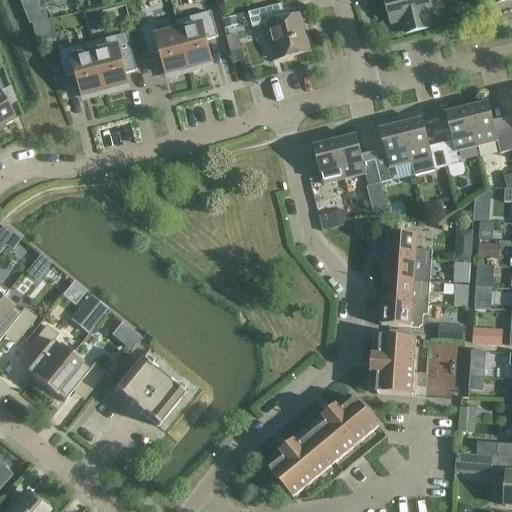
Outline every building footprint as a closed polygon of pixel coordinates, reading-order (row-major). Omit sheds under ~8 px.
[(427,29),(424,16),(432,14),(427,0),(386,0),(392,24),(403,21),(406,34),(427,29)] [(80,2),(66,6),(68,16),(82,13),(80,2)] [(301,16),(287,20),(284,6),(250,15),(253,28),(269,24),(278,62),(310,54),(301,16)] [(177,23),(191,74),(203,71),(203,68),(213,65),(207,42),(219,39),(212,14),(177,23)] [(236,17),(223,21),(226,30),(239,27),(238,22),(236,17)] [(158,36),(156,28),(143,31),(149,57),(161,54),(167,77),(177,74),(178,78),(191,74),(177,23),(179,31),(158,36)] [(93,44),(107,96),(119,93),(119,89),(128,87),(126,75),(137,72),(128,35),(93,44)] [(107,96),(93,44),(59,53),(65,78),(77,75),(83,98),(93,96),(94,99),(107,96)] [(233,65),(243,62),(245,62),(242,51),(231,53),(233,65)] [(59,69),(50,71),(53,82),(62,79),(59,69)] [(0,130),(15,121),(0,97),(0,94),(4,92),(0,82),(0,130)] [(501,155),(511,152),(511,146),(508,129),(496,132),(489,105),(468,111),(477,148),(497,143),(501,155)] [(453,143),(441,145),(447,169),(460,166),(457,153),(477,148),(468,111),(447,116),(453,143)] [(435,172),(447,169),(441,145),(430,148),(423,122),(402,127),(411,164),(431,159),(435,172)] [(395,182),(392,169),(411,164),(402,127),(380,133),(385,152),(374,155),(376,162),(381,185),(395,182)] [(357,138),(336,144),(345,181),(365,176),(368,188),(381,185),(376,162),(364,165),(357,138)] [(323,186),(345,181),(336,144),(314,149),(323,186)] [(329,230),(350,226),(347,211),(326,216),(329,230)] [(490,215),(475,214),(474,223),(489,224),(490,215)] [(5,230),(0,235),(0,265),(16,279),(35,256),(5,230)] [(481,233),(480,245),(488,246),(489,234),(481,233)] [(420,237),(408,237),(388,235),(386,258),(432,262),(433,251),(419,250),(420,237)] [(456,245),(455,262),(466,263),(468,246),(456,245)] [(480,247),(479,257),(479,261),(494,262),(496,248),(488,247),(480,247)] [(432,262),(386,258),(385,281),(416,283),(431,284),(431,272),(432,262)] [(456,263),(456,273),(468,274),(469,264),(456,263)] [(478,277),(477,289),(490,290),(491,278),(478,277)] [(416,283),(385,281),(383,304),(430,307),(431,284),(416,283)] [(71,284),(61,296),(72,306),(83,295),(71,284)] [(467,289),(458,288),(457,300),(466,301),(467,289)] [(490,290),(477,289),(476,302),(489,303),(490,290)] [(2,301),(0,303),(0,341),(9,330),(20,338),(19,339),(20,339),(32,324),(36,319),(24,310),(19,316),(12,311),(13,310),(2,301)] [(430,307),(383,304),(382,327),(413,329),(420,330),(423,328),(424,317),(429,317),(430,307)] [(115,322),(107,315),(101,323),(109,330),(115,322)] [(33,380),(45,389),(71,357),(60,348),(59,349),(52,343),(58,337),(46,327),(42,332),(30,347),(30,348),(31,347),(41,356),(27,373),(34,379),(33,380)] [(449,328),(448,341),(463,342),(464,329),(449,328)] [(475,330),(474,344),(502,346),(503,332),(475,330)] [(134,335),(125,347),(131,352),(140,340),(134,335)] [(389,373),(372,372),(371,376),(378,376),(377,396),(413,398),(417,342),(381,339),(379,358),(373,358),(372,362),(390,364),(389,373)] [(127,377),(114,392),(130,405),(129,406),(132,409),(143,395),(150,400),(139,414),(142,417),(142,416),(158,428),(183,397),(181,395),(168,385),(169,384),(156,373),(155,374),(150,370),(154,365),(158,360),(153,356),(148,352),(147,353),(140,361),(127,377)] [(81,367),(82,366),(71,357),(45,389),(56,399),(57,397),(64,404),(78,386),(89,394),(88,395),(89,395),(105,375),(93,365),(88,372),(81,367)] [(471,367),(470,379),(478,380),(479,367),(471,367)] [(478,380),(470,379),(470,392),(478,393),(478,380)] [(293,500),(379,429),(356,401),(341,413),(337,408),(334,411),(345,424),(338,430),(326,417),(323,419),(328,425),(299,448),(294,443),(291,446),(302,459),(295,466),(284,452),(281,455),(285,460),(270,472),(293,500)] [(467,422),(476,423),(477,411),(468,410),(467,422)] [(460,422),(459,434),(474,435),(476,423),(467,422),(460,422)] [(511,445),(497,444),(496,459),(511,459),(511,445)] [(458,456),(457,471),(464,472),(465,477),(494,480),(495,475),(507,476),(505,507),(511,507),(511,459),(496,459),(458,456)] [(0,487),(10,475),(0,466),(0,487)] [(9,511),(49,511),(49,508),(46,505),(43,503),(39,503),(36,501),(35,502),(25,494),(9,511)]
